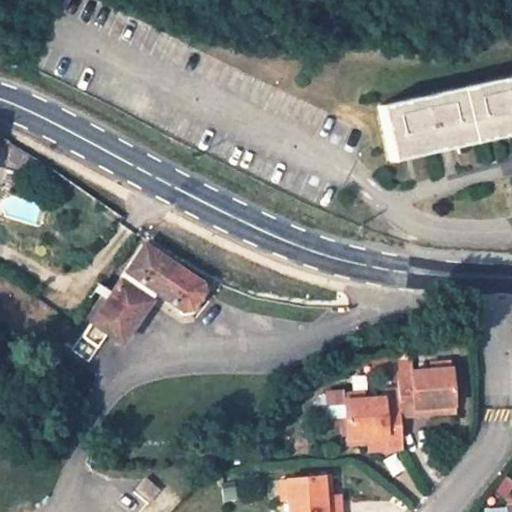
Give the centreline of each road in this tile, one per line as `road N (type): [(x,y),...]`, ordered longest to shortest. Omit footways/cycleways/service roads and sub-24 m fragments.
road 1 (tertiary): [(495,279),(356,263),(279,238),(0,99)]
road 2 (unclassified): [(495,279),(490,441),(435,511)]
